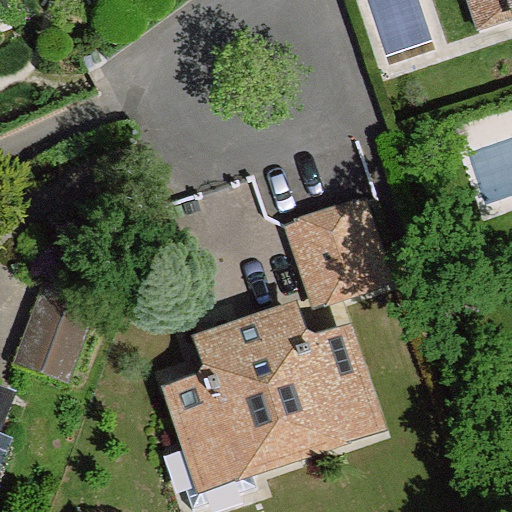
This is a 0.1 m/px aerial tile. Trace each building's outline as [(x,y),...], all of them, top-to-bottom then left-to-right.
[(511,27),(511,0),(496,0),(507,29),(511,27)] [(387,276),(360,197),(287,222),(314,302),(387,276)] [(99,296),(51,279),(20,361),(67,379),(99,296)] [(210,370),(169,383),(190,447),(174,452),(192,505),(255,485),(247,461),(377,418),(348,328),(303,343),(291,307),(199,337),(210,370)] [(0,392),(0,441),(14,397),(0,392)]
